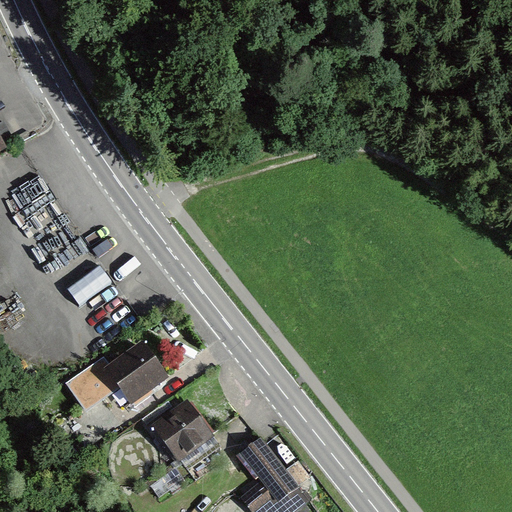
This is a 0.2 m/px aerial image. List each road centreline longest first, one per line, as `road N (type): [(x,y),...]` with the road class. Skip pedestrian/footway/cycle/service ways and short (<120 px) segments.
road 1 (secondary): [(377,511),(143,215),(51,76),(13,0)]
road 2 (track): [(511,232),(382,152),(310,153),(226,176),(143,215)]
